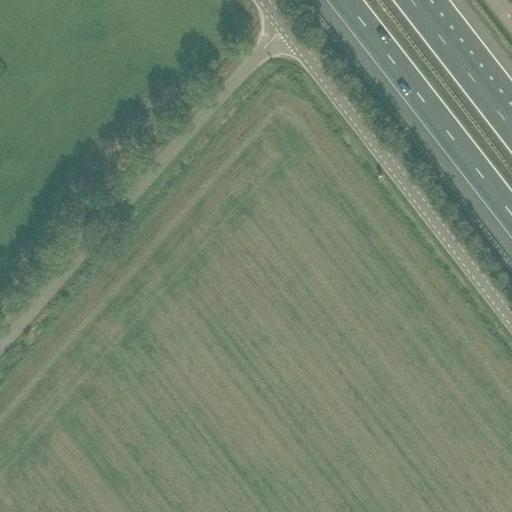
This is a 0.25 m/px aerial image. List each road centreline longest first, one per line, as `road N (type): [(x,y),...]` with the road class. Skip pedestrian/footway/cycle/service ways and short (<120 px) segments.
road 1 (unclassified): [(0,349),(279,32)]
road 2 (unclassified): [(511,327),(279,32)]
road 3 (motorway): [(343,0),(511,217)]
road 4 (motorway): [(511,130),(410,0)]
